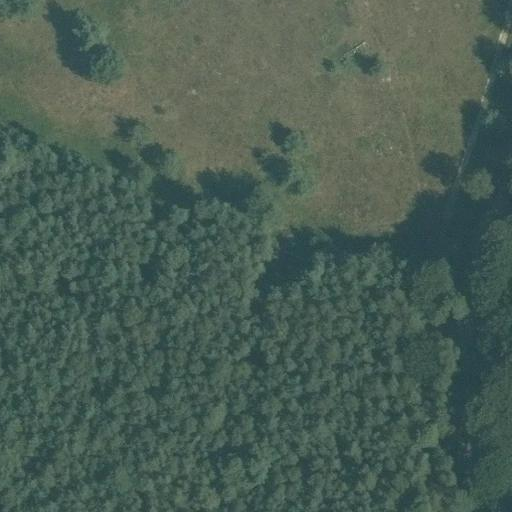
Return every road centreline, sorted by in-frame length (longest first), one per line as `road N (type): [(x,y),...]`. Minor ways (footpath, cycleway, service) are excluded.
road 1 (unknown): [(510,0),(419,309),(438,511)]
road 2 (track): [(479,511),(461,314),(511,195)]
